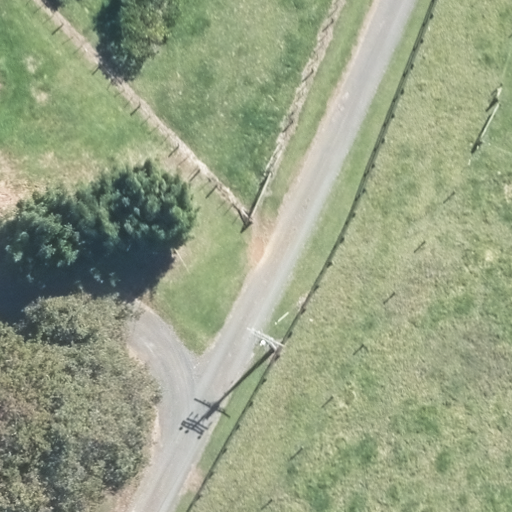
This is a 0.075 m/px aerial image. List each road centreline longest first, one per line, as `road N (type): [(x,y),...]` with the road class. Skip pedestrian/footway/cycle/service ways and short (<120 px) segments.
road 1 (unknown): [(215,385),(368,0)]
road 2 (unknown): [(215,385),(130,287),(67,266),(0,284)]
road 3 (unknown): [(135,511),(215,385)]
